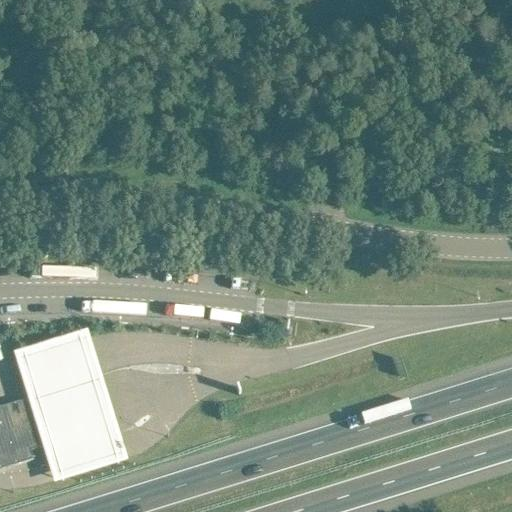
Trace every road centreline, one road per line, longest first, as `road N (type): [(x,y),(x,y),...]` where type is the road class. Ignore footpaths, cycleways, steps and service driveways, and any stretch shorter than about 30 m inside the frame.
road 1 (unclassified): [(0,204),(104,201),(511,249)]
road 2 (motorway): [(511,383),(98,511)]
road 3 (motorway): [(299,511),(511,446)]
